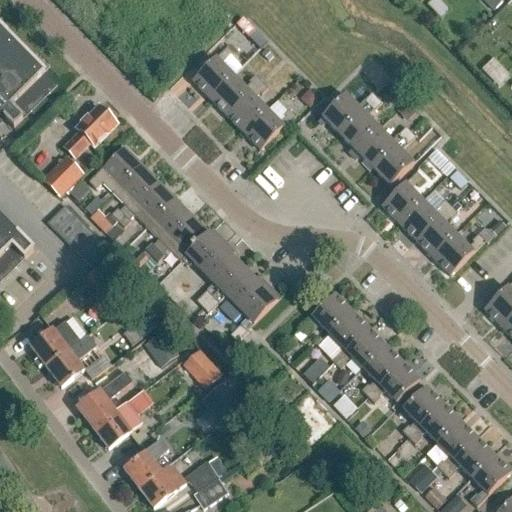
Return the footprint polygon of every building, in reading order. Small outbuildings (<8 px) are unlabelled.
[(478,0),(493,14),(506,0),(478,0)] [(241,26),(264,47),(271,40),(248,19),(241,26)] [(15,133),(58,91),(0,32),(0,288),(34,256),(18,240),(0,221),(0,122),(2,121),(5,124),(15,133)] [(193,86),(210,104),(234,81),(224,70),(235,59),(228,52),(193,86)] [(269,64),(274,59),(266,52),(261,57),(269,64)] [(227,121),(262,87),(255,80),(249,87),(250,88),(246,93),(244,91),(234,81),(210,104),(227,121)] [(268,94),(262,87),(227,121),(244,138),(268,115),(257,105),(256,103),(260,98),(262,100),(268,94)] [(370,110),(377,103),(373,98),(365,105),(370,110)] [(327,127),(340,140),(363,117),(358,112),(346,100),(320,126),(323,130),(327,127)] [(382,108),(377,103),(370,110),(375,115),(382,108)] [(303,121),(312,112),(304,104),(295,113),(303,121)] [(370,110),(365,105),(358,112),(363,117),(370,110)] [(407,125),(417,115),(407,106),(397,115),(407,125)] [(94,150),(116,128),(108,120),(107,117),(103,113),(100,113),(98,110),(77,133),(80,136),(64,152),(76,163),(91,147),(94,150)] [(375,115),(370,110),(363,117),(368,123),(375,115)] [(261,155),(296,122),(289,114),(288,116),(278,126),(268,115),(244,138),(261,155)] [(368,123),(363,117),(340,140),(353,154),(350,157),(354,161),(380,135),(368,123)] [(404,144),(411,137),(406,132),(399,139),(404,144)] [(392,146),(380,135),(354,161),(357,164),(361,161),(374,174),(397,151),(392,146)] [(416,142),(411,137),(404,144),(409,149),(416,142)] [(397,151),(404,144),(399,139),(392,146),(397,151)] [(402,156),(409,149),(404,144),(397,151),(402,156)] [(414,169),(402,156),(397,151),(374,174),(387,188),(384,191),(388,195),(414,169)] [(103,188),(114,199),(143,171),(125,153),(90,188),(97,194),(103,188)] [(60,202),(84,179),(67,162),(43,184),(60,202)] [(119,227),(160,187),(143,171),(114,199),(125,211),(120,216),(119,214),(113,220),(119,227)] [(383,211),(400,229),(423,206),(413,196),(424,184),(418,177),(383,211)] [(78,205),(90,194),(82,185),(70,197),(78,205)] [(148,233),(177,205),(160,187),(119,227),(125,233),(132,227),(130,225),(135,220),(148,233)] [(103,207),(97,201),(85,212),(91,219),(103,207)] [(153,261),(193,222),(177,205),(148,233),(159,244),(154,250),(152,248),(146,254),(153,261)] [(417,245),(451,212),(445,205),(438,212),(439,213),(435,218),(433,216),(423,206),(400,229),(417,245)] [(57,238),(75,220),(66,211),(48,229),(57,238)] [(458,218),(451,212),(417,245),(434,263),(457,240),(447,229),(445,228),(450,224),(451,225),(458,218)] [(99,213),(90,221),(105,236),(112,229),(104,221),(106,220),(99,213)] [(75,220),(57,238),(66,246),(84,228),(75,220)] [(209,237),(193,222),(153,261),(158,266),(159,267),(165,261),(163,259),(168,254),(171,256),(182,267),(188,262),(187,261),(210,238),(209,237)] [(496,240),(506,231),(499,223),(489,233),(496,240)] [(93,237),(84,228),(66,246),(75,255),(93,237)] [(212,234),(209,237),(210,238),(187,261),(188,262),(206,281),(214,289),(197,306),(203,312),(220,296),(244,272),(233,261),(236,257),(212,234)] [(102,246),(93,237),(75,255),(84,264),(102,246)] [(451,280),(485,246),(479,240),(472,246),(473,247),(468,252),(457,240),(434,263),(451,280)] [(102,246),(84,264),(93,273),(111,254),(102,246)] [(149,263),(142,256),(133,265),(140,271),(149,263)] [(153,261),(145,268),(151,274),(158,266),(153,261)] [(117,277),(105,264),(88,280),(100,293),(117,277)] [(256,284),(244,272),(220,296),(203,312),(210,319),(227,301),(237,312),(248,323),(255,330),(282,304),(259,280),(256,284)] [(511,288),(486,315),(503,333),(511,323),(511,288)] [(330,340),(353,317),(336,300),(301,333),(308,340),(320,329),(330,340)] [(335,367),(370,334),(353,317),(330,340),(340,350),(342,352),(337,358),(335,356),(330,362),(335,367)] [(255,330),(248,323),(244,327),(251,334),(255,330)] [(511,341),(511,323),(503,333),(511,341)] [(251,334),(244,327),(240,332),(247,338),(251,334)] [(54,336),(53,335),(30,353),(46,374),(80,348),(65,328),(54,336)] [(247,338),(240,332),(236,336),(243,343),(247,338)] [(364,374),(387,351),(370,334),(335,367),(342,375),(348,369),(347,367),(352,362),(354,363),(364,374)] [(243,343),(236,336),(231,341),(238,347),(243,343)] [(178,362),(161,339),(145,351),(161,374),(178,362)] [(78,367),(96,353),(88,342),(80,348),(46,374),(62,394),(85,377),(78,367)] [(369,403),(404,368),(387,351),(364,374),(375,384),(376,386),(370,391),(369,390),(363,396),(369,403)] [(200,356),(184,370),(196,382),(211,368),(200,356)] [(323,359),(307,376),(316,384),(332,367),(323,359)] [(398,408),(421,386),(404,368),(369,403),(376,409),(382,403),(380,401),(385,396),(387,398),(398,408)] [(84,382),(90,389),(98,382),(93,375),(84,382)] [(116,400),(133,387),(125,378),(77,415),(93,435),(124,411),(116,400)] [(244,410),(227,388),(207,403),(214,413),(219,409),(228,422),(244,410)] [(410,444),(445,410),(427,392),(405,415),(415,426),(416,427),(411,432),(410,431),(404,437),(410,444)] [(124,411),(93,435),(108,455),(141,430),(135,422),(153,408),(143,396),(134,403),(124,411)] [(338,406),(349,419),(360,410),(349,397),(338,406)] [(195,429),(208,418),(197,405),(184,415),(195,429)] [(438,449),(461,427),(445,410),(410,444),(416,450),(423,444),(421,442),(427,437),(428,439),(438,449)] [(364,442),(372,434),(362,424),(354,432),(364,442)] [(444,478),(478,443),(461,427),(438,449),(448,460),(450,461),(445,467),(443,465),(437,471),(444,478)] [(143,454),(153,446),(148,440),(138,448),(143,454)] [(472,483),(495,460),(478,443),(444,478),(450,484),(456,477),(454,476),(460,470),(461,472),(472,483)] [(162,447),(125,476),(140,495),(172,470),(171,469),(162,477),(154,468),(169,456),(162,447)] [(395,472),(404,463),(397,455),(388,464),(395,472)] [(478,511),(511,477),(495,460),(472,483),(484,495),(478,500),(477,499),(471,504),(478,511)] [(172,470),(140,495),(152,511),(157,511),(190,488),(198,498),(219,484),(208,468),(184,486),(172,470)] [(423,468),(408,483),(421,496),(432,485),(425,477),(428,474),(423,468)] [(208,511),(229,499),(219,484),(198,498),(195,500),(202,511),(208,511)] [(435,511),(438,511),(447,504),(434,491),(425,501),(435,511)] [(463,511),(466,509),(456,499),(443,511),(463,511)] [(511,511),(511,503),(502,511),(511,511)]
